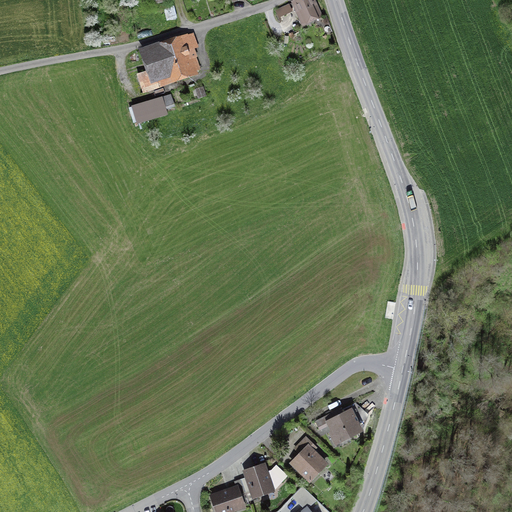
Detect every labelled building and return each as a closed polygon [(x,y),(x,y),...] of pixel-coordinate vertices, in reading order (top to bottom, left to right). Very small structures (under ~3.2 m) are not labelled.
[(323,17),(315,0),(296,0),(293,2),(304,26),(323,17)] [(276,10),(279,16),(292,9),(289,4),(276,10)] [(193,36),(138,56),(145,75),(137,78),(144,97),(207,75),(193,36)] [(173,107),(170,96),(136,107),(140,118),(173,107)] [(360,441),(351,417),(325,427),(335,451),(360,441)] [(328,472),(307,452),(289,469),(310,490),(328,472)] [(248,477),(241,479),(246,492),(249,498),(275,488),(288,475),(277,465),(271,471),(266,473),(263,466),(245,472),(248,477)] [(237,488),(211,497),(215,511),(228,511),(242,506),(238,495),(246,492),(241,479),(235,482),(237,488)]
